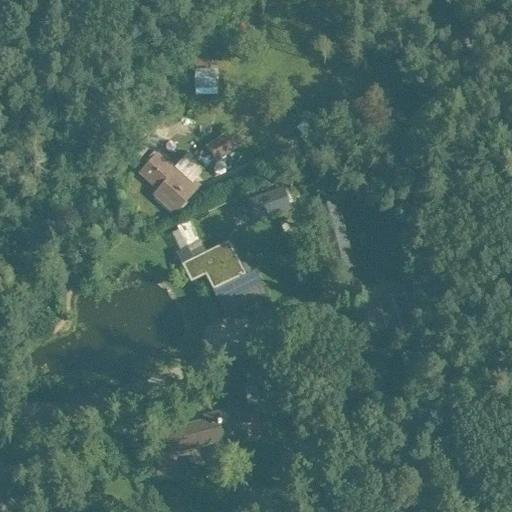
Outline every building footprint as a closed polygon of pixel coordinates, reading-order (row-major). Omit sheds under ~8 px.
[(209,67),(195,67),(195,83),(209,83),(209,67)] [(320,111),(336,118),(340,108),(325,101),(320,111)] [(225,131),(205,147),(218,164),(238,148),(225,131)] [(132,152),(139,159),(147,152),(139,145),(132,152)] [(156,156),(153,159),(140,174),(158,191),(154,196),(175,214),(199,187),(194,183),(191,187),(156,156)] [(275,190),(264,194),(273,216),(288,210),(291,209),(283,187),(275,190)] [(315,210),(329,265),(352,259),(337,204),(315,210)] [(191,255),(183,240),(174,244),(183,260),(191,255)] [(204,277),(223,318),(266,297),(254,272),(245,276),(242,269),(228,241),(180,264),(180,265),(190,284),(204,277)] [(170,454),(190,449),(223,440),(218,424),(234,420),(235,425),(250,424),(248,404),(258,403),(255,384),(230,388),(233,408),(203,416),(205,422),(178,429),(177,428),(175,428),(174,424),(152,430),(155,442),(166,439),(170,454)]
